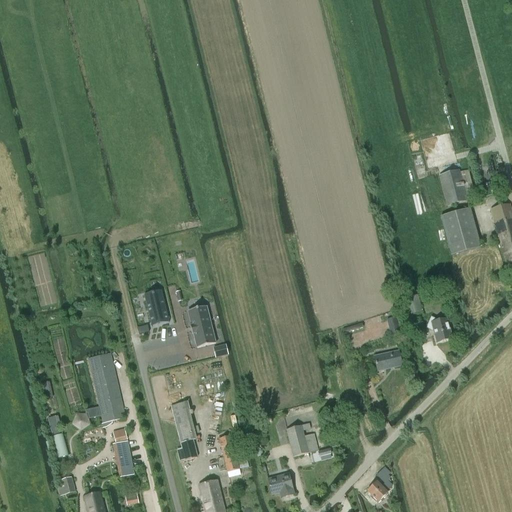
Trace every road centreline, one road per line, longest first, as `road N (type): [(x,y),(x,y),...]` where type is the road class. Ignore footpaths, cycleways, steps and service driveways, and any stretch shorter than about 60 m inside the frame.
road 1 (track): [(248,0),(374,456)]
road 2 (residential): [(322,511),(511,318)]
